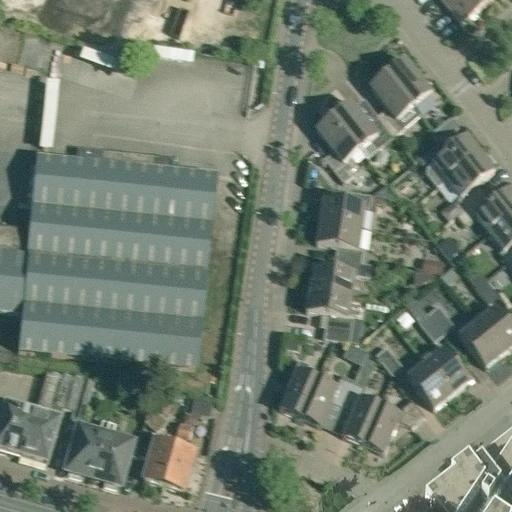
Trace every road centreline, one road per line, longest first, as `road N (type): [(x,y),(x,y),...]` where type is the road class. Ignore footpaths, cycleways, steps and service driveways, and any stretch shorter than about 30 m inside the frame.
road 1 (tertiary): [(225,511),(244,431),(298,0)]
road 2 (residential): [(377,501),(511,397)]
